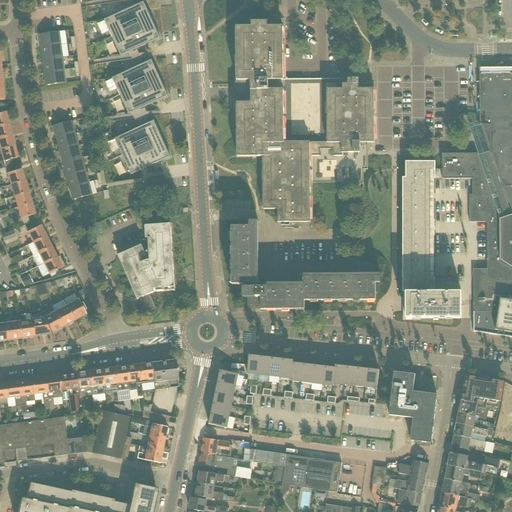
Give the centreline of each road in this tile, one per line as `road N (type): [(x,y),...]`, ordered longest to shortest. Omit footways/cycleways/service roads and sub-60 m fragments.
road 1 (residential): [(119,339),(47,185),(29,125),(17,32)]
road 2 (unclassified): [(209,317),(187,0)]
road 3 (residential): [(439,455),(370,455),(187,429)]
road 4 (residential): [(453,360),(222,334)]
road 5 (residential): [(176,480),(93,463),(13,472)]
